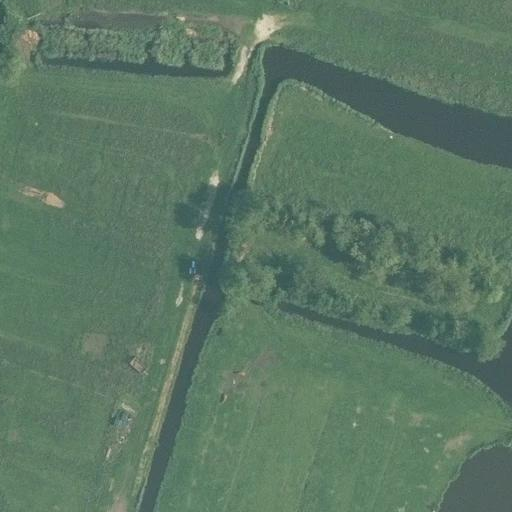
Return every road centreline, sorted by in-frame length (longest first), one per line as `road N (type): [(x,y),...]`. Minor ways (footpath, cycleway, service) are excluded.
road 1 (track): [(511,427),(335,391),(288,448),(274,511)]
road 2 (track): [(119,511),(204,211)]
